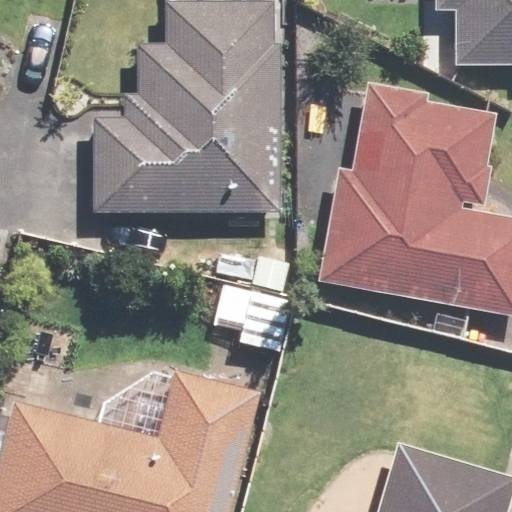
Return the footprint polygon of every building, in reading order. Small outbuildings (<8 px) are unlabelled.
[(511,0),(426,0),(426,11),(446,11),(446,70),(511,69),(511,0)] [(86,122),(86,216),(274,215),(272,44),(264,44),(264,5),(156,6),(156,45),(126,45),(126,98),(116,98),(117,122),(86,122)] [(324,169),(305,285),(511,319),(511,222),(453,213),(455,205),(475,209),(492,111),(357,89),(343,172),(324,169)] [(151,439),(6,403),(0,426),(0,511),(224,511),(254,393),(168,372),(151,439)] [(498,511),(507,483),(389,449),(370,511),(498,511)]
